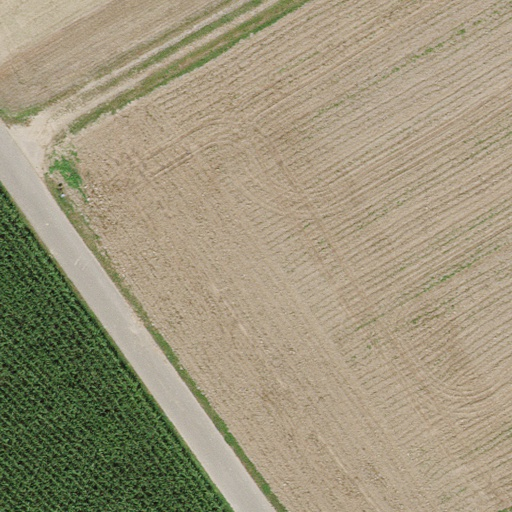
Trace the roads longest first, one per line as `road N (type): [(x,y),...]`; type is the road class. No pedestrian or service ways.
road 1 (unclassified): [(253,511),(0,144)]
road 2 (track): [(6,153),(272,0)]
